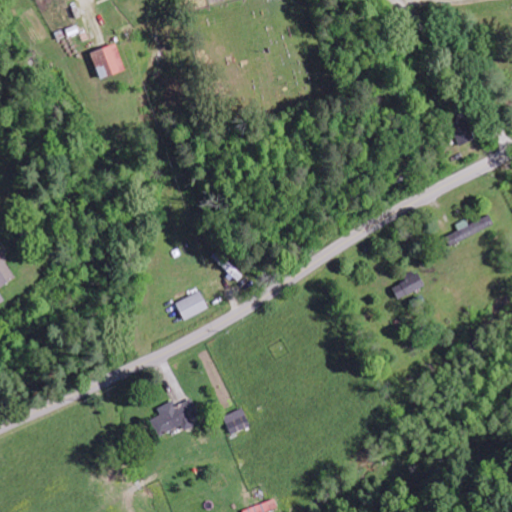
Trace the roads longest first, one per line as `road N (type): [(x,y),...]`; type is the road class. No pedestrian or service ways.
road 1 (secondary): [(0,430),(208,335),(372,230),(511,154)]
road 2 (residential): [(511,155),(478,84),(381,0),(86,1)]
